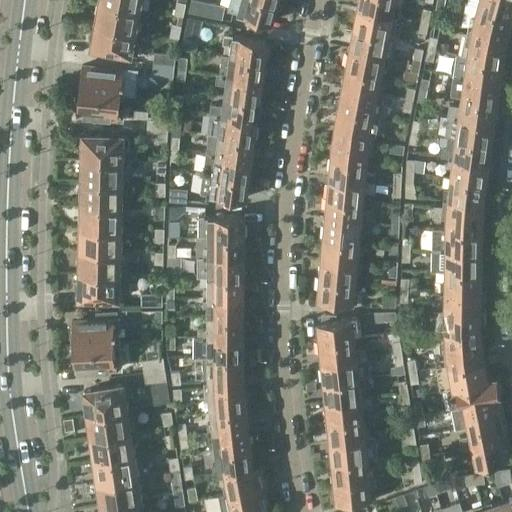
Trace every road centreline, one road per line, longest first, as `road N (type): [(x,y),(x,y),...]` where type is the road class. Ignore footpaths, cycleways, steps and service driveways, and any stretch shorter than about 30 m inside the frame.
road 1 (residential): [(302,511),(284,404),(283,242),(319,0)]
road 2 (primary): [(27,511),(4,331),(8,159),(25,0)]
